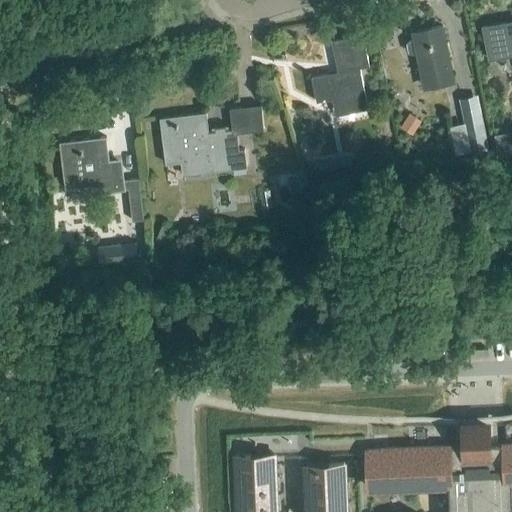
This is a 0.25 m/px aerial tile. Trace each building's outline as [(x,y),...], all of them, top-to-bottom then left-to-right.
[(505,22),(482,26),(489,59),(511,54),(511,20),(511,21),(511,22),(505,24),(505,22)] [(454,82),(442,27),(412,33),(413,39),(411,40),(407,43),(409,53),(414,54),(416,54),(424,88),(454,82)] [(368,112),(363,88),(359,68),(369,66),(362,35),(331,41),(337,72),(311,77),(316,102),(332,99),(335,116),(367,109),(367,112),(368,112)] [(457,155),(488,148),(477,96),(460,100),(465,123),(450,126),(457,155)] [(211,127),(212,131),(208,131),(206,113),(160,118),(165,164),(181,162),(182,175),(246,167),(244,149),(238,150),(236,133),(263,130),(260,105),(229,109),(232,128),(228,129),(228,125),(211,127)] [(421,120),(409,112),(400,127),(412,134),(421,120)] [(109,161),(106,137),(60,143),(65,189),(95,185),(96,193),(125,190),(121,159),(109,161)] [(352,173),(350,161),(322,164),(324,177),(352,173)] [(132,221),(144,220),(139,179),(128,180),(132,221)] [(292,194),(302,192),(300,179),(290,181),(292,194)] [(95,247),(97,263),(135,259),(133,243),(95,247)] [(511,425),(504,426),(504,445),(489,446),(488,427),(463,428),(464,447),(449,448),(448,429),(407,431),(408,450),(366,452),(368,490),(448,486),(448,511),(510,511),(509,483),(511,482),(511,425)] [(340,511),(339,465),(300,467),(301,511),(271,511),(269,460),(305,458),(305,436),(229,439),(232,511),(340,511)]
